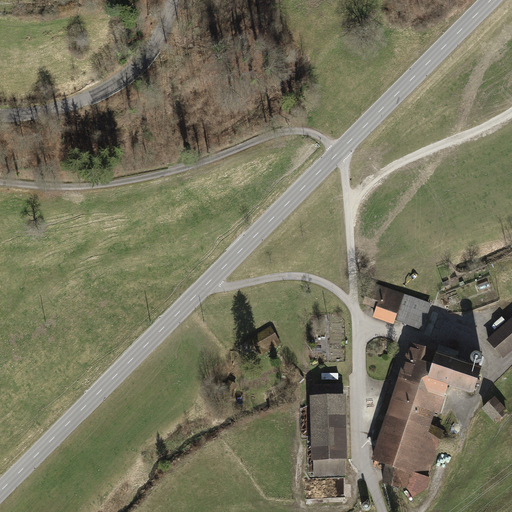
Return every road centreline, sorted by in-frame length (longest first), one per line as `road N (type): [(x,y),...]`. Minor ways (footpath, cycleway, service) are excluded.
road 1 (unclassified): [(0,181),(108,180),(298,130),(321,136),(337,153)]
road 2 (tertiary): [(0,490),(209,280)]
road 3 (tertiary): [(0,116),(56,110),(120,81),(157,43),(175,0)]
road 4 (tertiary): [(337,153),(493,0)]
road 5 (residential): [(383,511),(361,452),(354,306)]
road 6 (track): [(346,201),(412,157),(511,111)]
road 7 (tertiary): [(209,280),(337,153)]
road 8 (track): [(421,511),(456,455),(478,397),(488,364),(481,350)]
road 9 (residential): [(354,306),(344,161),(337,153)]
road 10 (residential): [(354,306),(314,278),(220,286),(209,280)]
